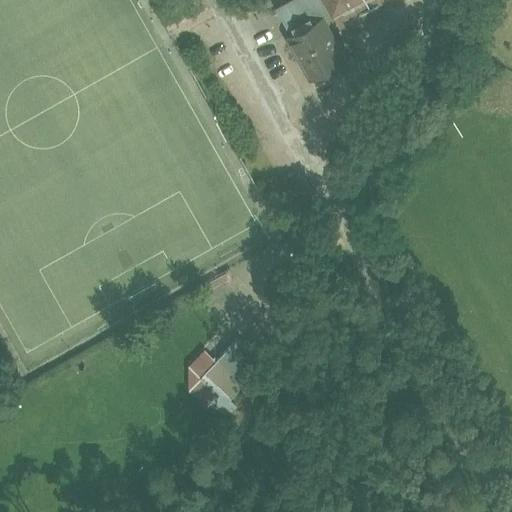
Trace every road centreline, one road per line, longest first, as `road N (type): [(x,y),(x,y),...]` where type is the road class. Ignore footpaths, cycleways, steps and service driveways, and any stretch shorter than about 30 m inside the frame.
road 1 (unclassified): [(498,511),(342,216)]
road 2 (unclassified): [(342,216),(215,0)]
road 3 (residential): [(437,0),(342,216)]
